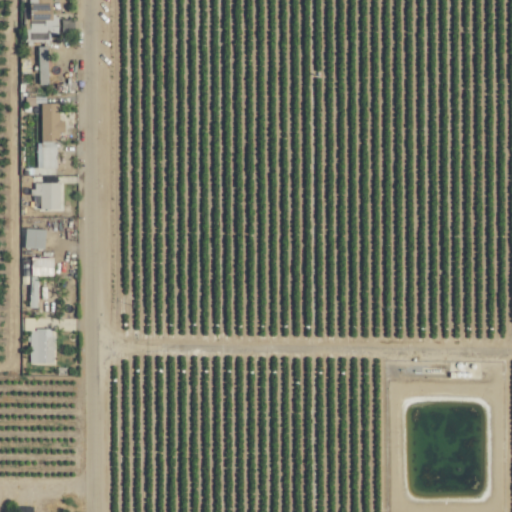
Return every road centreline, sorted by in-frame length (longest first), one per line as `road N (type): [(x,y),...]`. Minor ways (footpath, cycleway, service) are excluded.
road 1 (residential): [(93,511),(88,0)]
road 2 (track): [(92,347),(511,349)]
